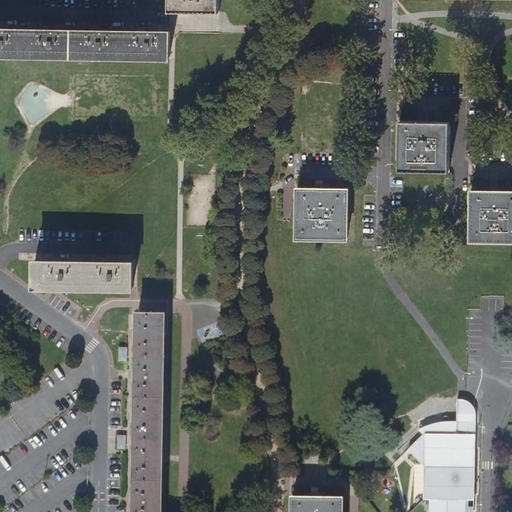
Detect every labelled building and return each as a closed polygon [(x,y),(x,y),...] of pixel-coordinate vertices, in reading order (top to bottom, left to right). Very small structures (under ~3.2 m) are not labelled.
[(220,13),(220,0),(171,0),(171,12),(220,13)] [(0,29),(0,55),(170,59),(171,33),(0,29)] [(450,172),(450,123),(401,122),(401,171),(450,172)] [(348,238),(349,189),(300,188),(299,237),(348,238)] [(511,241),(511,192),(473,192),(472,241),(511,241)] [(139,288),(140,261),(42,258),(42,286),(139,288)] [(160,511),(164,314),(138,313),(134,511),(160,511)] [(476,484),(477,435),(468,435),(468,427),(477,427),(477,416),(474,416),(474,411),(467,403),(459,403),(458,420),(458,433),(457,433),(456,434),(455,435),(439,435),(439,468),(427,468),(426,511),(465,511),(466,492),(476,484)] [(458,433),(458,420),(445,420),(435,422),(419,429),(423,434),(409,447),(427,468),(439,468),(439,435),(455,435),(456,434),(457,433),(458,433)] [(342,511),(343,498),(294,497),(293,511),(342,511)]
